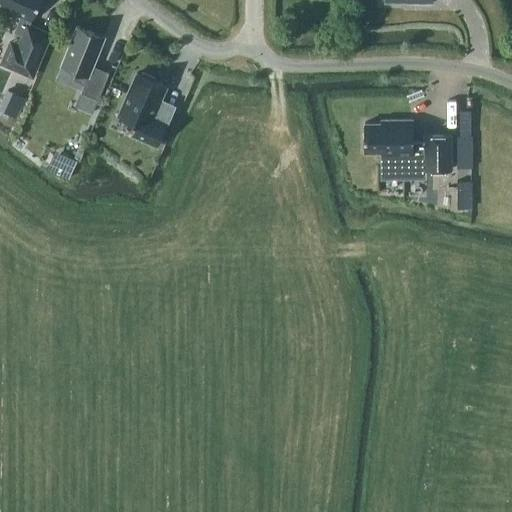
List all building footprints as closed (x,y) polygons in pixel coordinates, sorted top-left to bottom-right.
[(32,18),(39,0),(0,0),(0,9),(1,9),(4,6),(32,18)] [(32,75),(49,34),(27,25),(18,45),(21,47),(13,66),(32,75)] [(93,114),(99,100),(109,72),(93,65),(105,37),(77,26),(61,66),(77,72),(73,80),(85,85),(76,108),(93,114)] [(155,77),(143,72),(141,74),(137,73),(119,115),(137,123),(132,134),(158,145),(168,123),(153,116),(166,85),(154,80),(155,77)] [(0,108),(16,116),(25,97),(6,88),(0,101),(0,108)] [(471,110),(460,110),(459,136),(471,136),(471,110)] [(412,140),(412,118),(381,118),(381,121),(364,121),(365,150),(382,150),(382,153),(412,153),(412,152),(424,152),(424,168),(451,168),(451,134),(424,134),(424,140),(412,140)] [(46,168),(68,178),(77,159),(55,149),(46,168)] [(457,180),(468,180),(467,168),(456,168),(457,180)] [(457,207),(471,207),(471,181),(457,181),(457,207)]
